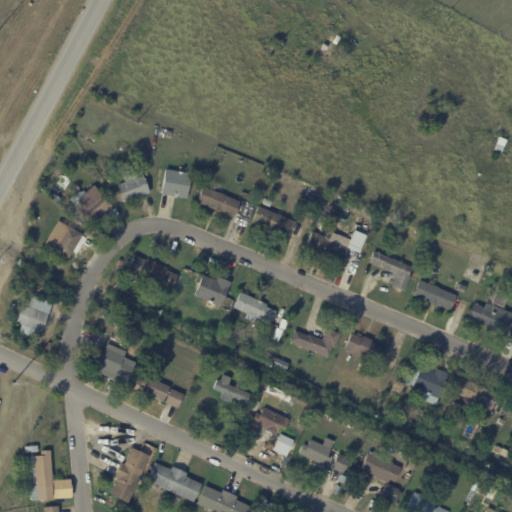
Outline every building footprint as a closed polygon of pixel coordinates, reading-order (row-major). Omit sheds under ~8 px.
[(321,50),(311,71),(302,67),(321,28),(329,32),(321,50)] [(180,171),(184,171),(190,172),(186,197),(160,193),(165,168),(180,171)] [(213,178),(208,176),(211,169),(216,172),(213,178)] [(105,176),(112,174),(114,180),(108,183),(105,176)] [(149,192),(123,202),(116,184),(131,178),(130,178),(135,176),(143,174),(149,192)] [(110,207),(91,224),(73,204),(78,200),(77,198),(93,184),(112,205),(110,207)] [(239,200),(232,216),(195,201),(202,185),(218,191),(225,193),(224,194),(239,200)] [(264,197),(271,201),(269,206),(262,203),(264,197)] [(294,224),(290,234),(280,230),(279,232),(252,221),(258,205),(278,213),(282,215),(295,221),(294,224)] [(310,206),(314,208),(311,215),(306,213),(310,206)] [(80,235),(68,257),(51,248),(58,236),(50,232),(57,219),(81,233),(80,235)] [(348,247),(342,261),(325,254),(324,256),(315,252),(316,250),(305,246),(311,230),(329,237),(334,239),(333,239),(349,246),(348,247)] [(392,283),(395,275),(381,270),(382,269),(368,263),(373,252),(397,261),(397,262),(411,268),(407,276),(409,277),(404,291),(390,286),(392,283)] [(146,259),(166,268),(165,270),(176,275),(169,290),(126,269),(132,255),(144,260),(145,258),(146,259)] [(119,260),(124,263),(121,268),(126,271),(123,275),(119,273),(120,270),(115,267),(119,260)] [(217,276),(230,282),(219,306),(193,294),(202,274),(216,280),(217,276)] [(481,284),(485,275),(489,277),(485,286),(481,284)] [(455,297),(450,310),(413,295),(419,280),(432,285),(438,287),(438,288),(456,295),(455,297)] [(509,293),(504,307),(492,302),(498,288),(509,293)] [(274,312),(267,328),(245,317),(247,313),(232,306),(239,291),(266,303),(265,305),(275,310),(274,312)] [(52,302),(41,332),(38,330),(36,337),(18,331),(21,323),(16,322),(26,293),(52,302)] [(492,305),(493,305),(493,304),(511,312),(511,315),(505,334),(467,318),(474,302),(484,307),(486,302),(492,305)] [(101,308),(127,319),(123,327),(98,315),(101,308)] [(282,318),(287,320),(283,329),(278,327),(282,318)] [(248,322),(253,327),(244,335),(239,330),(248,322)] [(136,323),(149,329),(148,333),(134,327),(136,323)] [(231,326),(238,330),(231,343),(225,339),(231,326)] [(328,356),(290,341),(294,330),(307,335),(307,334),(322,339),(326,327),(340,333),(334,347),(332,346),(328,356)] [(278,329),(283,331),(280,338),(275,336),(278,329)] [(365,336),(372,339),(371,342),(387,349),(380,364),(344,348),(351,333),(361,337),(363,335),(365,336)] [(247,342),(258,346),(255,354),(244,349),(247,342)] [(133,362),(135,362),(126,384),(120,381),(122,377),(116,374),(114,379),(95,371),(107,343),(125,351),(123,357),(133,362)] [(275,357),(288,363),(285,370),(272,364),(275,357)] [(437,368),(448,373),(435,404),(417,397),(420,390),(412,387),(420,366),(434,371),(436,368),(437,368)] [(228,383),(250,393),(245,403),(232,397),(229,403),(220,399),(223,393),(212,388),(216,379),(220,380),(222,373),(231,377),(228,383)] [(161,401),(133,388),(137,379),(142,381),(144,375),(169,386),(162,401),(161,401)] [(478,385),(497,394),(492,404),(496,406),(494,410),(479,403),(477,409),(465,403),(467,398),(454,392),(461,377),(478,385)] [(396,380),(404,384),(401,393),(392,390),(396,380)] [(175,408),(164,402),(171,388),(183,394),(177,408),(175,408)] [(452,401),(461,405),(456,415),(447,411),(452,401)] [(291,413),(285,427),(280,425),(276,434),(264,429),(265,428),(257,425),(264,408),(279,415),(282,408),(291,412),(291,413)] [(482,416),(481,420),(477,421),(474,419),(473,415),(475,412),(478,411),(481,413),(482,416)] [(286,437),(294,440),(286,456),(280,453),(281,451),(274,447),(280,434),(286,437)] [(330,449),(327,456),(331,458),(328,466),(298,454),(303,444),(307,446),(310,439),(322,445),(326,437),(334,441),(330,449)] [(37,448),(37,452),(25,453),(25,446),(37,445),(37,448)] [(489,460),(496,445),(502,448),(499,453),(503,455),(499,465),(489,460)] [(144,468),(127,502),(110,494),(117,478),(114,477),(121,462),(124,464),(131,447),(149,456),(144,468)] [(51,477),(53,499),(31,501),(30,487),(35,486),(35,484),(28,484),(26,457),(40,456),(40,451),(49,451),(51,477)] [(388,482),(372,475),(373,475),(360,469),(368,451),(380,457),(381,456),(387,459),(387,460),(393,462),(389,471),(392,473),(388,482)] [(350,456),(343,474),(332,469),(338,453),(344,456),(345,454),(350,456)] [(174,467),(186,473),(184,476),(201,484),(193,502),(146,480),(154,462),(170,469),(172,466),(174,467)] [(380,496),(386,483),(399,489),(393,502),(380,496)] [(224,490),(236,496),(235,499),(251,507),(248,511),(215,511),(196,503),(204,485),(220,493),(222,489),(224,490)] [(438,506),(449,511),(448,511),(410,511),(406,510),(414,492),(435,501),(433,506),(437,508),(438,506)] [(497,493),(502,496),(498,502),(494,500),(497,493)] [(484,511),(487,507),(498,511),(459,511),(464,502),(467,504),(464,509),(466,509),(464,511),(484,511)]
